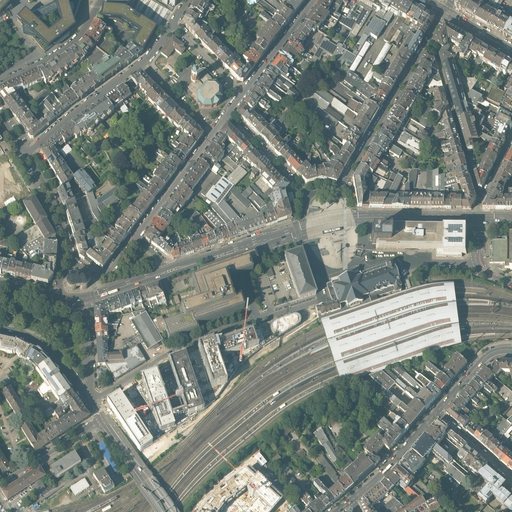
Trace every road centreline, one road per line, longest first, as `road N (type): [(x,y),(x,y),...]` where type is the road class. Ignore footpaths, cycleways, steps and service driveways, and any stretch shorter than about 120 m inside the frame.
road 1 (residential): [(425,46),(341,185),(307,196)]
road 2 (residential): [(172,23),(143,61),(28,153)]
road 3 (unclassified): [(93,403),(188,344),(257,319)]
road 4 (primary): [(302,229),(358,217),(477,218)]
road 5 (residential): [(425,46),(436,52),(483,195)]
road 6 (residential): [(0,83),(58,53),(102,0)]
road 7 (residential): [(133,238),(213,133)]
road 8 (primary): [(352,500),(436,411)]
road 9 (secondary): [(0,331),(39,343),(93,403)]
